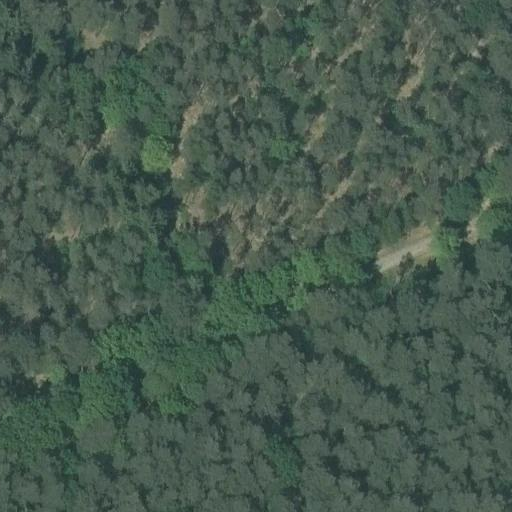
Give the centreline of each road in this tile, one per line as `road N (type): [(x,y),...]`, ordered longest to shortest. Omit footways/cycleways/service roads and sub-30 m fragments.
road 1 (track): [(0,431),(511,209)]
road 2 (track): [(453,0),(511,114)]
